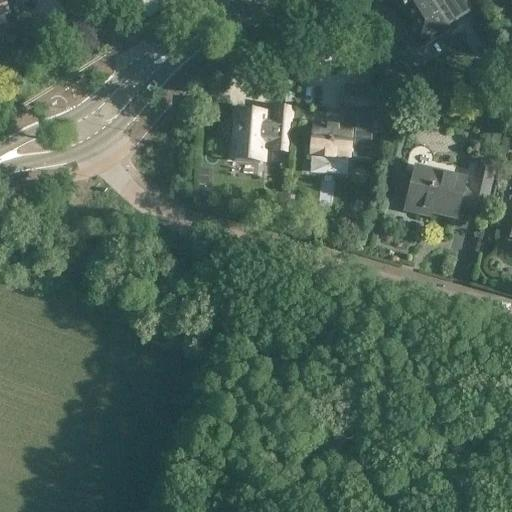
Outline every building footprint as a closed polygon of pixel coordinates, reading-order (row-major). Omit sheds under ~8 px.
[(387,0),(388,1),(394,11),(402,7),(412,24),(404,28),(417,49),(448,30),(445,26),(471,11),(464,0),(429,0),(387,0)] [(332,156),(332,157),(350,159),(350,156),(352,156),(352,158),(370,160),(372,135),(374,122),(373,122),(376,90),(345,87),(344,107),(356,108),(354,133),(352,133),(352,130),(336,129),(336,127),(326,126),(326,128),(312,127),(309,155),(327,157),(327,155),(332,156)] [(200,107),(200,118),(207,119),(208,107),(200,107)] [(257,119),(258,113),(235,111),(234,123),(230,123),(228,140),(233,140),(231,159),(235,160),(235,162),(258,164),(258,162),(263,162),(264,146),(272,147),(271,151),(288,152),(291,110),(275,109),(274,120),(257,119)] [(488,122),(483,141),(497,144),(502,126),(488,122)] [(431,213),(456,219),(459,206),(483,211),(494,165),(479,161),(471,192),(463,190),(465,180),(414,168),(409,192),(405,193),(402,204),(405,207),(404,211),(430,217),(431,213)] [(198,191),(197,204),(210,205),(210,191),(198,191)]
